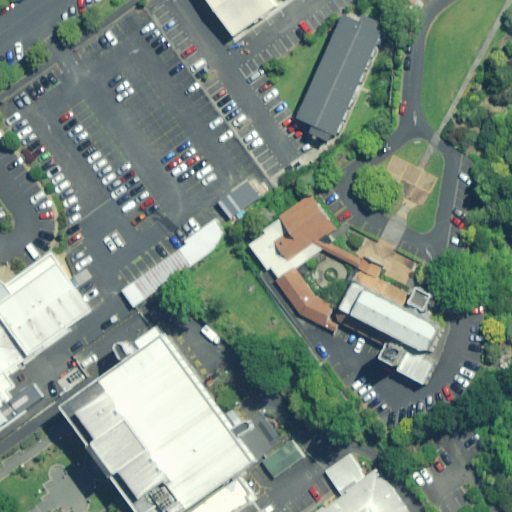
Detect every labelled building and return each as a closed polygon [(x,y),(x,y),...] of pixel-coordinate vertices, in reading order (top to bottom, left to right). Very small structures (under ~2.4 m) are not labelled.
[(272,0),(210,0),(238,38),(279,9),(272,0)] [(360,0),(360,1),(376,24),(394,12),(385,0),(360,0)] [(385,0),(394,12),(401,22),(431,0),(385,0)] [(366,48),(327,31),(282,137),(320,154),(366,48)] [(304,186),(272,208),(239,233),(292,309),(327,330),(335,316),(321,309),(326,299),(305,286),(289,258),(314,241),(308,234),(312,231),(313,230),(326,220),(304,186)] [(308,234),(314,241),(358,264),(349,252),(312,231),(308,234)] [(223,252),(208,232),(115,299),(129,319),(223,252)] [(0,435),(89,372),(65,340),(105,311),(61,249),(0,293),(0,435)] [(414,291),(358,264),(351,277),(358,281),(345,308),(392,331),(382,351),(402,360),(399,366),(433,382),(442,363),(430,357),(446,323),(427,314),(438,293),(418,283),(414,291)] [(262,461),(175,338),(82,404),(158,511),(190,511),(250,470),(262,461)] [(293,441),(264,462),(275,477),(304,457),(293,441)] [(190,511),(280,511),(250,470),(190,511)] [(413,511),(385,472),(327,511),(413,511)]
